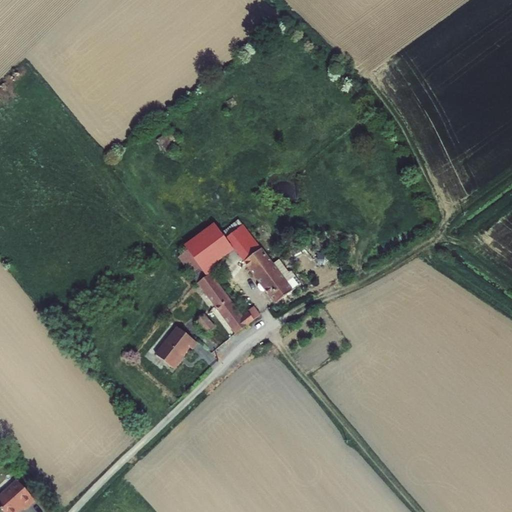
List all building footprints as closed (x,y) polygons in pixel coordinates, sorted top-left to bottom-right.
[(205,260),(224,245),(208,223),(177,244),(181,249),(199,273),(209,266),(205,260)] [(222,236),(239,260),(255,249),(239,225),(222,236)] [(227,334),(253,315),(247,307),(236,315),(210,279),(215,275),(209,266),(199,273),(181,249),(172,255),(227,334)] [(269,302),(293,285),(274,258),(266,264),(255,249),(239,260),(257,285),(255,287),(255,290),(257,293),(260,294),(262,292),(269,302)] [(197,332),(208,325),(198,310),(187,317),(197,332)] [(179,347),(186,342),(171,321),(142,341),(154,358),(177,344),(179,347)] [(14,511),(17,511),(26,505),(7,484),(0,489),(0,511),(9,511),(12,510),(14,511)]
